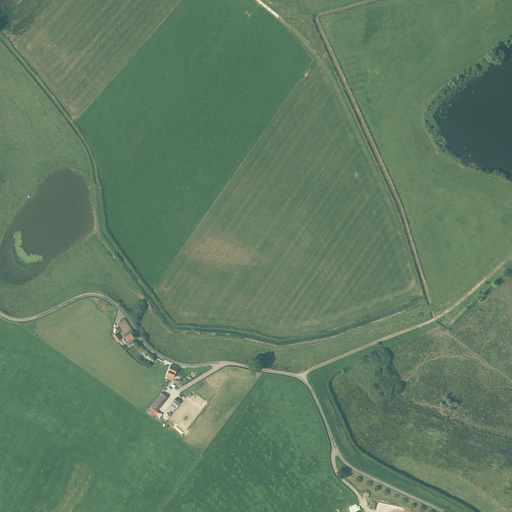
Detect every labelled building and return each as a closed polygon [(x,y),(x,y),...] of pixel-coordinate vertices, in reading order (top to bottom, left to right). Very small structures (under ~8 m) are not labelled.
[(116,333),(113,335),(117,342),(121,339),(116,333)] [(134,339),(131,333),(124,337),(122,339),(126,344),(128,343),(129,342),(130,344),(134,342),(133,340),(134,339)] [(143,350),(141,352),(146,357),(150,361),(152,359),(148,355),(143,350)] [(172,378),(177,368),(170,365),(166,375),(172,378)] [(161,392),(150,406),(156,412),(167,398),(161,393),(161,392)]
